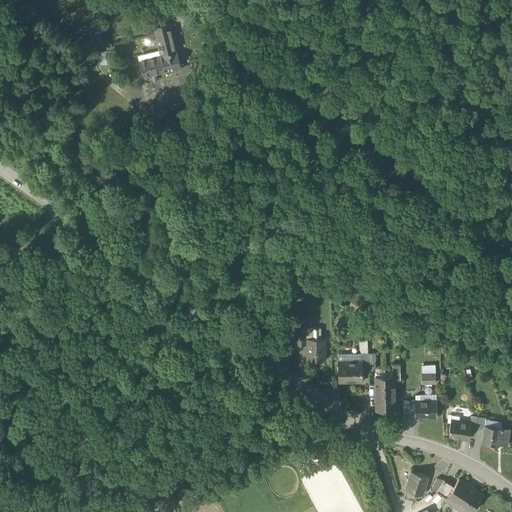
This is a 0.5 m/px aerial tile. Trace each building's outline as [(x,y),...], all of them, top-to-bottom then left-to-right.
[(170,25),(154,29),(161,56),(140,61),(144,76),(180,67),(170,25)] [(307,327),(295,327),(295,345),(307,345),(307,338),(308,338),(308,328),(307,327)] [(318,327),(313,327),(313,328),(308,328),(308,338),(307,338),(307,345),(307,360),(325,360),(325,338),(321,338),(321,328),(318,328),(318,327)] [(362,354),(338,354),(338,361),(338,381),(363,381),(363,367),(363,361),(362,361),(362,354)] [(400,364),(392,364),(393,376),(394,376),(394,380),(400,380),(400,364)] [(435,375),(421,375),(422,385),(434,384),(435,384),(435,375)] [(393,376),(375,377),(376,408),(380,408),(380,410),(392,409),(392,407),(395,407),(394,380),(394,376),(393,376)] [(436,396),(421,396),(421,401),(415,401),(415,417),(427,417),(427,418),(437,417),(436,400),(436,396)] [(487,418),(477,416),(476,427),(485,428),(485,425),(487,418)] [(471,422),(452,420),(450,430),(451,430),(450,436),(469,439),(471,426),(471,422)] [(496,424),(490,423),(489,426),(485,425),(485,428),(482,442),(507,447),(511,430),(502,428),(496,427),(496,424)] [(427,476),(411,471),(406,490),(407,490),(405,497),(416,500),(418,493),(422,494),(427,476)] [(436,478),(432,488),(437,490),(444,480),(436,478)] [(471,511),(483,495),(459,479),(454,487),(447,498),(445,500),(454,506),(456,503),(470,511),(471,511)] [(437,490),(436,491),(442,495),(449,484),(444,480),(437,490)] [(449,484),(442,495),(447,498),(454,487),(449,484)]
